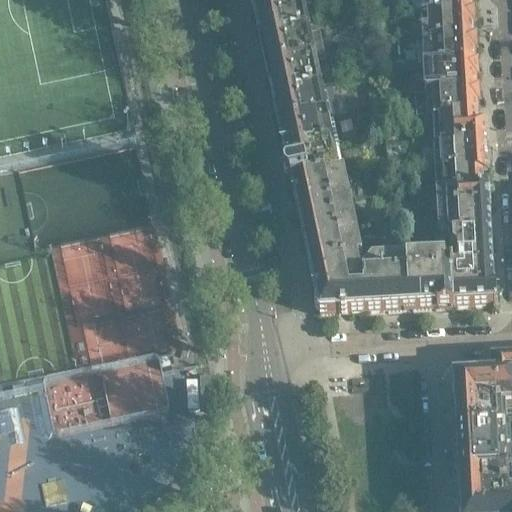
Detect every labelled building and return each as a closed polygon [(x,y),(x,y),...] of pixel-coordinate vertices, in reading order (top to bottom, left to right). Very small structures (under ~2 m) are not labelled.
[(298,10),(295,0),(251,0),(256,19),(298,10)] [(473,13),(472,0),(418,0),(420,16),(473,13)] [(309,38),(306,22),(301,23),(298,10),(256,19),(262,48),(309,38)] [(475,39),(473,13),(420,16),(421,41),(475,39)] [(310,68),(307,52),(312,51),(309,38),(262,48),(268,77),(310,68)] [(476,65),(475,39),(421,41),(422,67),(476,65)] [(478,90),(476,65),(422,67),(424,93),(478,90)] [(321,96),(318,81),(313,82),(310,68),(268,77),(275,106),(321,96)] [(479,109),(478,90),(424,93),(425,119),(432,118),(477,116),(477,111),(478,111),(478,109),(479,109)] [(322,125),(319,109),(324,108),(321,96),(275,106),(280,134),(322,125)] [(486,142),(485,126),(478,126),(477,116),(432,118),(433,145),(486,142)] [(333,151),(330,137),(325,138),(322,125),(280,134),(283,147),(281,147),(285,162),(333,151)] [(487,168),(486,142),(433,145),(435,171),(487,168)] [(334,180),(331,166),(336,165),(333,151),(285,162),(291,190),(292,190),(334,180)] [(489,195),(487,168),(435,171),(436,197),(441,197),(489,195)] [(350,223),(340,179),(334,180),(292,190),(302,234),(350,223)] [(491,238),(489,195),(441,197),(442,233),(449,240),(454,240),(491,238)] [(358,264),(350,223),(302,234),(311,277),(352,268),(357,267),(358,264)] [(495,309),(491,238),(454,240),(454,252),(458,256),(459,269),(451,270),(453,311),(495,309)] [(453,311),(451,270),(443,266),(427,266),(426,263),(407,264),(410,314),(453,311)] [(410,314),(407,264),(390,265),(390,269),(368,270),(363,277),(365,316),(410,314)] [(365,316),(363,277),(355,278),(352,268),(311,277),(320,319),(365,316)] [(511,368),(509,368),(507,366),(498,366),(497,369),(493,369),(494,386),(496,386),(497,413),(501,413),(501,417),(511,415),(511,368)] [(217,412),(216,381),(201,381),(202,413),(217,412)] [(497,413),(496,386),(494,386),(456,388),(456,391),(453,393),(454,402),(457,404),(459,438),(502,436),(501,417),(501,413),(497,413)] [(507,502),(506,482),(511,482),(510,461),(506,461),(505,436),(502,436),(459,438),(461,483),(462,511),(510,511),(510,502),(507,502)]
